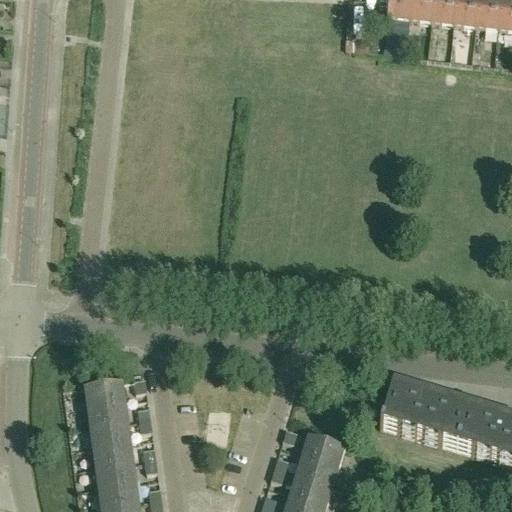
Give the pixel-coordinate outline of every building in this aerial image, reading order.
[(388,0),(386,25),(409,27),(411,0),(388,0)] [(411,0),(409,27),(431,30),(434,0),(411,0)] [(456,0),(461,0),(460,0),(434,0),(431,30),(453,32),(456,0)] [(483,3),(483,0),(473,0),(474,2),(461,0),(456,0),(453,32),(475,35),(479,2),(483,3)] [(501,5),(504,5),(505,0),(496,0),(496,4),(483,3),(479,2),(475,35),(497,37),(501,5)] [(511,6),(504,5),(501,5),(497,37),(511,38),(511,6)] [(356,35),(356,9),(259,7),(258,59),(264,59),(265,46),(355,47),(355,61),(384,62),(384,35),(356,35)] [(384,59),(414,65),(417,53),(387,47),(384,59)] [(135,400),(145,398),(144,386),(133,388),(135,400)] [(85,415),(124,409),(121,389),(83,395),(85,415)] [(425,404),(392,394),(382,428),(380,428),(379,433),(456,456),(468,417),(436,408),(438,402),(426,398),(425,404)] [(88,435),(127,430),(124,409),(85,415),(88,435)] [(149,427),(148,415),(137,417),(138,428),(149,427)] [(499,426),(468,417),(456,456),(511,472),(511,430),(510,430),(511,424),(500,420),(499,426)] [(149,427),(138,428),(140,440),(151,438),(149,427)] [(91,455),(130,450),(127,430),(88,435),(91,455)] [(286,436),(282,448),(292,452),(295,440),(286,436)] [(301,460),(338,472),(344,455),(306,443),(301,460)] [(94,475),(133,470),(130,450),(91,455),(94,475)] [(155,467),(153,455),(143,457),(144,469),(155,467)] [(338,472),(301,460),(295,480),(332,492),(338,472)] [(277,465),(274,474),(284,477),(286,468),(277,465)] [(155,467),(144,469),(146,480),(156,479),(155,467)] [(96,496),(136,490),(133,470),(94,475),(96,496)] [(274,474),(269,488),(280,490),(284,477),(274,474)] [(325,511),(332,492),(295,480),(288,501),(325,511)] [(98,511),(128,511),(139,511),(136,490),(96,496),(98,511)] [(160,508),(159,496),(148,497),(150,509),(160,508)] [(325,511),(288,501),(284,511),(325,511)] [(261,511),(272,511),(275,507),(264,503),(261,511)]
